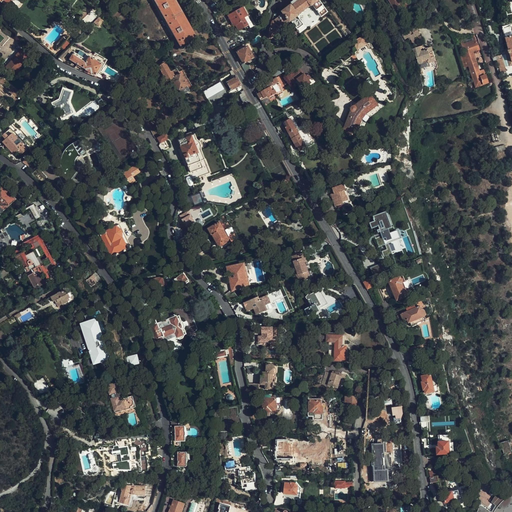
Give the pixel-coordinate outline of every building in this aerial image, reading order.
[(198,35),(178,0),(154,0),(181,46),(198,35)] [(284,13),(272,21),(269,35),(271,39),(279,33),(277,30),(289,20),(290,21),(291,20),(298,30),(305,25),(298,16),(298,15),(299,15),(312,6),(312,5),(313,5),(317,10),(323,5),(319,0),(294,0),(292,2),(293,4),(283,12),(284,13)] [(396,12),(403,13),(406,4),(400,2),(399,1),(400,0),(388,0),(395,13),(396,12)] [(323,5),(317,10),(322,17),(328,12),(323,5)] [(235,25),(234,25),(237,31),(245,27),(248,25),(250,24),(246,16),(248,15),(243,6),(227,15),(231,22),(233,21),(235,25)] [(98,17),(94,22),(99,26),(103,22),(98,17)] [(507,57),(510,66),(511,65),(511,26),(511,24),(507,25),(507,27),(503,29),(510,52),(506,53),(507,57)] [(305,25),(298,30),(300,33),(307,28),(305,25)] [(421,34),(416,26),(402,34),(406,39),(409,37),(411,40),(412,40),(415,38),(421,34)] [(56,47),(57,49),(69,36),(66,36),(64,36),(57,44),(56,47)] [(353,42),(357,50),(367,44),(363,36),(353,42)] [(475,43),(473,37),(461,41),(464,47),(475,43)] [(477,87),(489,83),(486,75),(482,77),(480,72),(473,52),(480,50),(477,42),(475,43),(464,47),(466,54),(462,56),(466,67),(470,65),(477,87)] [(438,60),(433,46),(429,48),(425,46),(425,45),(419,47),(416,48),(413,49),(416,57),(418,57),(420,64),(429,61),(430,63),(438,60)] [(243,62),(244,62),(250,59),(252,57),(253,56),(247,46),(237,51),(243,62)] [(22,48),(5,67),(13,74),(15,72),(20,66),(29,55),(22,48)] [(85,69),(84,71),(95,76),(95,75),(97,76),(104,64),(92,57),(86,54),(83,58),(78,55),(73,52),(69,59),(78,64),(77,66),(82,69),(83,67),(85,69)] [(95,52),(92,57),(104,64),(107,59),(95,52)] [(285,61),(291,65),(295,59),(289,55),(285,61)] [(164,63),(160,57),(155,60),(167,81),(170,80),(172,83),(174,81),(179,90),(180,90),(182,94),(193,88),(183,69),(179,72),(177,68),(171,72),(165,62),(164,63)] [(502,72),(507,71),(503,59),(501,59),(498,60),(502,72)] [(247,70),(252,78),(256,74),(250,68),(247,70)] [(299,68),(286,78),(291,85),(298,79),(305,88),(312,83),(310,80),(307,77),(305,74),(304,75),(299,68)] [(227,91),(221,79),(220,80),(220,81),(214,84),(212,81),(207,83),(209,87),(202,91),(211,107),(243,88),(236,77),(227,82),(231,89),(227,91)] [(268,88),(260,92),(264,98),(269,96),(270,97),(276,94),(277,96),(284,93),(282,87),(280,83),(277,77),(269,81),(267,86),(268,88)] [(60,99),(53,103),(59,115),(64,113),(65,116),(69,114),(72,113),(66,102),(70,92),(63,90),(60,99)] [(71,99),(73,93),(70,92),(66,102),(72,113),(69,114),(70,116),(76,113),(72,104),(71,99)] [(351,110),(344,127),(357,132),(363,119),(364,116),(367,114),(379,105),(370,93),(355,104),(352,105),(351,107),(351,110)] [(121,122),(110,118),(104,132),(115,136),(121,122)] [(292,118),(283,122),(285,127),(284,128),(287,134),(288,134),(296,147),(299,151),(302,149),(302,151),(306,149),(306,147),(312,144),(302,126),(298,128),(292,118)] [(5,138),(3,140),(14,153),(17,151),(20,154),(28,148),(25,144),(24,145),(12,132),(13,131),(10,128),(2,135),(5,138)] [(499,142),(497,130),(490,132),(493,143),(499,142)] [(160,142),(158,143),(162,150),(168,146),(164,140),(168,137),(165,132),(157,137),(160,142)] [(195,134),(191,135),(198,152),(197,153),(198,155),(185,160),(195,184),(201,181),(199,176),(209,172),(201,149),(197,139),(195,134)] [(184,154),(185,157),(197,153),(198,152),(191,135),(186,137),(178,140),(181,149),(184,154)] [(66,177),(70,180),(72,182),(79,171),(77,170),(76,169),(75,167),(74,165),(74,162),(75,159),(77,157),(85,152),(78,140),(70,145),(67,147),(65,150),(62,155),(61,159),(61,163),(61,166),(62,169),(64,174),(66,177)] [(89,155),(95,152),(96,151),(93,147),(85,152),(87,156),(89,155)] [(21,163),(26,169),(29,167),(24,160),(21,163)] [(124,173),(130,183),(134,181),(132,177),(139,172),(135,166),(124,173)] [(44,185),(48,181),(46,178),(47,177),(38,168),(33,173),(44,185)] [(288,178),(281,182),(283,186),(290,182),(288,178)] [(96,201),(104,201),(104,195),(114,189),(110,182),(94,192),(94,198),(96,198),(96,201)] [(332,188),(334,193),(335,195),(334,196),(337,204),(337,205),(343,203),(343,201),(349,199),(347,195),(346,195),(345,190),(346,189),(344,184),(332,188)] [(3,185),(1,186),(14,200),(16,199),(3,185)] [(0,213),(14,200),(1,186),(0,187),(0,213)] [(193,195),(197,206),(201,205),(202,206),(205,204),(204,202),(206,202),(205,200),(203,200),(200,192),(193,195)] [(184,235),(199,227),(195,221),(189,210),(181,215),(187,226),(181,230),(184,235)] [(392,228),(386,212),(373,217),(374,222),(370,223),(383,257),(393,254),(394,258),(398,257),(396,252),(407,248),(402,237),(399,239),(399,238),(401,237),(398,229),(390,232),(389,229),(392,228)] [(59,233),(50,221),(43,226),(58,247),(63,244),(58,238),(59,233)] [(224,229),(220,222),(209,228),(212,234),(212,233),(221,248),(231,243),(230,242),(231,241),(224,229)] [(275,236),(284,231),(280,223),(270,228),(275,236)] [(125,236),(119,225),(100,234),(111,255),(127,247),(122,237),(125,236)] [(194,230),(184,236),(181,238),(185,244),(198,236),(194,230)] [(181,231),(175,234),(178,239),(181,238),(184,236),(181,231)] [(127,247),(130,246),(125,236),(122,237),(127,247)] [(22,275),(23,275),(27,273),(29,276),(22,279),(29,294),(49,284),(48,281),(49,280),(48,278),(47,279),(43,272),(51,268),(50,267),(52,266),(50,260),(48,261),(43,252),(38,242),(37,240),(27,246),(22,248),(21,249),(23,253),(13,257),(17,264),(18,263),(21,271),(20,272),(20,273),(20,274),(21,275),(22,275)] [(293,258),(296,267),(297,273),(301,272),(302,271),(301,269),(305,268),(304,263),(306,262),(304,252),(296,254),(297,257),(295,257),(293,258)] [(372,267),(376,275),(385,271),(381,263),(372,267)] [(240,267),(225,270),(230,291),(245,287),(240,267)] [(297,273),(296,267),(293,268),(297,281),(303,279),(301,272),(297,273)] [(52,271),(51,268),(43,272),(47,279),(48,278),(46,274),(52,271)] [(188,280),(184,274),(173,280),(175,283),(178,281),(181,285),(182,286),(189,281),(188,280)] [(97,282),(92,276),(86,281),(91,287),(97,282)] [(396,300),(407,295),(404,289),(403,289),(401,283),(402,283),(399,276),(395,278),(388,281),(391,287),(389,287),(392,295),(394,294),(396,300)] [(161,279),(160,278),(142,282),(143,286),(151,284),(152,287),(165,284),(164,279),(161,279)] [(363,283),(367,290),(375,285),(371,278),(363,283)] [(122,289),(125,294),(126,294),(128,297),(132,294),(127,286),(122,289)] [(56,300),(60,305),(71,299),(68,293),(66,294),(64,290),(56,294),(57,294),(50,298),(53,302),(54,301),(56,300)] [(312,293),(309,297),(315,306),(309,309),(313,315),(316,313),(317,314),(320,313),(320,314),(326,310),(324,307),(332,302),(324,290),(319,293),(318,292),(313,294),(312,293)] [(221,296),(227,303),(236,299),(233,291),(221,296)] [(150,304),(144,292),(139,295),(145,307),(150,304)] [(249,311),(254,309),(256,314),(259,313),(261,318),(271,314),(273,312),(273,311),(272,308),(277,306),(279,313),(281,314),(282,314),(288,311),(281,294),(277,295),(278,300),(272,302),(269,294),(258,299),(257,297),(245,302),(249,311)] [(422,306),(420,301),(410,306),(411,309),(396,315),(398,319),(402,318),(404,321),(407,320),(409,323),(411,322),(424,317),(425,314),(424,310),(420,309),(420,308),(422,306)] [(148,323),(158,350),(159,350),(160,351),(161,352),(164,350),(165,349),(165,347),(166,347),(164,342),(176,337),(177,338),(178,339),(182,338),(183,336),(182,335),(186,334),(183,328),(185,326),(183,322),(181,321),(179,315),(175,317),(175,316),(173,315),(170,316),(169,318),(170,319),(169,319),(166,311),(158,313),(162,322),(157,324),(155,320),(154,320),(154,319),(152,318),(149,319),(148,321),(149,322),(148,323)] [(425,319),(424,317),(411,322),(412,325),(425,319)] [(387,319),(384,320),(389,329),(393,327),(388,320),(387,319)] [(82,324),(94,363),(108,359),(96,320),(82,324)] [(278,342),(279,342),(278,322),(277,322),(278,327),(261,327),(262,336),(258,336),(259,343),(278,342)] [(346,360),(346,352),(347,346),(345,346),(345,344),(342,344),(342,336),(327,335),(326,344),(334,344),(334,348),(328,348),(328,355),(334,355),(334,360),(340,360),(340,359),(346,360)] [(233,349),(232,346),(227,347),(227,349),(221,351),(219,351),(212,352),(213,356),(215,356),(215,358),(226,356),(226,353),(228,353),(230,365),(233,364),(232,358),(233,358),(232,350),(233,349)] [(409,354),(422,351),(420,346),(407,349),(409,354)] [(129,366),(138,364),(136,356),(127,358),(129,366)] [(262,376),(261,376),(260,384),(265,384),(265,389),(272,389),(273,365),(267,365),(266,373),(263,373),(262,376)] [(339,385),(343,373),(335,371),(334,371),(334,374),(331,373),(325,371),(321,384),(329,387),(330,386),(338,389),(339,385)] [(34,383),(27,373),(24,375),(31,385),(34,383)] [(424,390),(425,393),(435,391),(435,393),(439,392),(435,373),(421,376),(422,381),(421,382),(422,390),(424,390)] [(121,410),(121,411),(136,407),(133,395),(123,398),(124,399),(120,400),(119,397),(120,396),(119,392),(121,391),(118,382),(112,384),(107,385),(110,394),(111,394),(112,398),(110,398),(114,412),(121,410)] [(259,384),(246,383),(248,391),(251,391),(259,392),(259,384)] [(382,400),(380,402),(383,410),(394,405),(395,400),(393,399),(391,403),(390,402),(391,399),(391,397),(391,396),(388,395),(384,397),(383,396),(381,396),(382,400)] [(264,396),(264,397),(264,400),(265,400),(265,406),(264,406),(264,413),(265,413),(265,417),(271,417),(271,413),(272,413),(272,411),(276,411),(277,403),(279,403),(279,398),(272,398),(272,396),(264,396)] [(351,411),(356,411),(356,397),(346,396),(346,403),(347,403),(347,407),(346,407),(346,413),(351,413),(351,411)] [(314,414),(314,417),(321,417),(321,412),(322,412),(322,406),(321,406),(320,406),(320,405),(320,400),(309,400),(309,414),(314,414)] [(392,407),(394,423),(403,423),(402,406),(392,407)] [(237,407),(229,408),(232,428),(240,426),(237,407)] [(182,426),(175,426),(175,439),(175,441),(178,441),(180,441),(184,441),(184,426),(182,426)] [(293,459),(293,453),(291,453),(291,450),(288,450),(289,441),(286,441),(286,438),(282,437),(282,441),(278,440),(278,446),(276,446),(276,451),(275,451),(275,459),(293,459)] [(143,469),(148,469),(147,464),(148,464),(146,451),(148,451),(147,446),(148,446),(148,444),(146,444),(145,440),(141,441),(141,440),(140,440),(139,440),(139,441),(138,441),(138,444),(140,443),(141,449),(135,450),(136,452),(129,454),(128,446),(119,447),(119,445),(113,446),(114,448),(112,449),(112,452),(112,453),(113,453),(113,455),(121,454),(122,461),(113,463),(113,464),(113,465),(113,466),(114,466),(114,469),(118,468),(121,468),(121,469),(122,469),(123,469),(123,468),(123,467),(129,467),(128,462),(128,461),(139,459),(141,467),(140,467),(141,470),(138,470),(138,472),(143,471),(143,469)] [(437,454),(448,454),(448,441),(438,441),(438,446),(437,446),(437,454)] [(508,441),(501,443),(504,454),(511,451),(508,441)] [(386,468),(384,443),(372,444),(374,482),(389,481),(388,468),(386,468)] [(156,447),(151,447),(152,457),(157,456),(159,455),(158,449),(156,447)] [(186,452),(177,452),(177,466),(186,466),(186,461),(186,452)] [(237,468),(235,460),(227,462),(228,470),(237,468)] [(131,471),(130,462),(128,462),(129,467),(123,467),(123,468),(123,469),(122,469),(121,469),(121,468),(118,468),(118,470),(131,471)] [(256,488),(254,472),(250,472),(249,466),(240,468),(242,483),(245,482),(245,489),(252,488),(256,488)] [(275,466),(276,476),(283,476),(283,469),(284,468),(284,467),(283,466),(275,466)] [(258,471),(254,472),(256,488),(252,488),(252,492),(261,490),(258,471)] [(298,486),(297,485),(295,482),(294,483),(291,483),(290,484),(286,483),(285,493),(296,493),(297,487),(298,486)] [(128,504),(131,495),(145,496),(146,486),(128,485),(124,484),(122,490),(123,490),(120,502),(128,504)] [(442,494),(444,501),(459,499),(457,489),(444,491),(445,494),(442,494)] [(511,511),(511,490),(503,497),(501,494),(493,503),(497,506),(493,511),(491,511),(480,505),(476,511),(511,511)] [(179,511),(182,503),(173,500),(170,510),(171,511),(170,511),(179,511)] [(219,511),(228,511),(230,506),(220,503),(218,508),(220,509),(219,511)]
